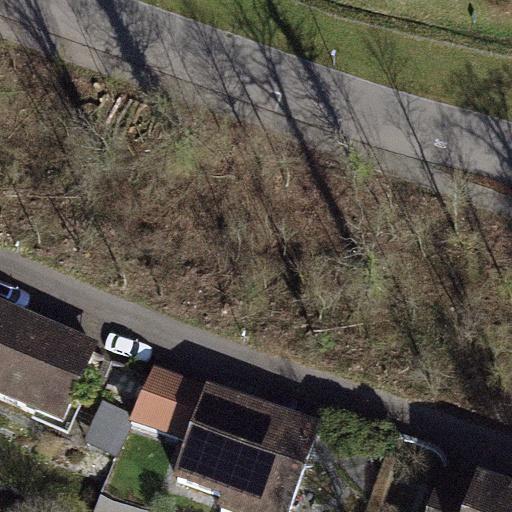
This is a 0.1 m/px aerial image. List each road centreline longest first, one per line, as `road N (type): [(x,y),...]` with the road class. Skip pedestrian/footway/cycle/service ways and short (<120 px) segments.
road 1 (residential): [(511,451),(0,251)]
road 2 (residential): [(511,160),(358,116),(27,0)]
